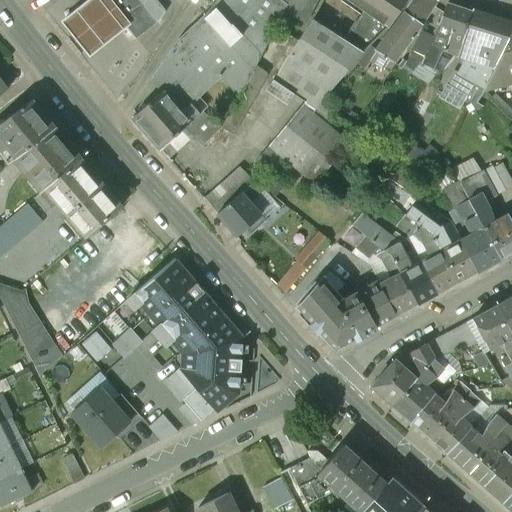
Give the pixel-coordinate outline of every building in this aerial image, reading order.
[(112,0),(107,5),(133,38),(160,18),(163,12),(153,0),(112,0)] [(317,0),(289,0),(287,5),(309,17),(317,0)] [(346,0),(365,12),(387,26),(408,0),(346,0)] [(435,0),(413,0),(376,52),(389,61),(392,63),(413,37),(420,25),(421,26),(437,1),(435,0)] [(473,13),(447,5),(439,24),(454,30),(446,52),(458,58),(473,13)] [(231,26),(216,9),(205,19),(225,42),(238,30),(232,24),(231,26)] [(312,22),(287,57),(281,66),(273,79),(272,82),(304,102),(266,147),(312,185),(347,144),(323,125),(332,113),(319,105),(361,54),(363,54),(387,26),(365,12),(341,42),(312,22)] [(511,32),(511,26),(473,13),(458,58),(464,61),(457,75),(461,77),(460,79),(468,83),(468,81),(471,83),(471,82),(484,89),(511,32)] [(238,30),(225,42),(205,19),(176,44),(151,81),(161,93),(190,123),(199,115),(191,106),(200,98),(198,96),(221,77),(238,98),(255,67),(262,54),(238,30)] [(511,32),(484,89),(483,90),(511,83),(511,32)] [(424,35),(413,52),(424,58),(431,44),(433,41),(424,35)] [(431,44),(424,58),(413,52),(405,63),(416,72),(423,66),(434,71),(443,50),(431,44)] [(389,61),(376,52),(370,62),(383,70),(389,61)] [(281,66),(262,53),(262,54),(255,67),(273,79),(281,66)] [(190,123),(161,93),(132,119),(160,151),(185,128),(190,123)] [(29,100),(0,124),(0,153),(5,149),(14,160),(19,155),(53,129),(29,100)] [(221,129),(201,113),(199,115),(190,123),(185,128),(204,145),(221,129)] [(53,129),(19,155),(29,167),(25,172),(41,191),(45,188),(79,159),(53,129)] [(434,167),(421,157),(412,166),(426,176),(434,167)] [(79,159),(45,188),(86,237),(120,208),(79,159)] [(239,168),(203,199),(216,215),(252,183),(239,168)] [(282,188),(266,175),(258,185),(263,189),(274,198),(282,188)] [(471,178),(458,184),(462,190),(467,200),(479,193),(471,178)] [(252,183),(216,215),(236,237),(245,229),(249,235),(265,221),(248,202),(263,189),(258,185),(254,182),(252,183)] [(462,190),(450,196),(456,206),(467,200),(462,190)] [(498,220),(492,223),(490,212),(479,193),(467,200),(499,259),(511,252),(511,225),(507,216),(498,220)] [(499,259),(467,200),(456,206),(467,228),(473,233),(474,234),(460,241),(477,272),(499,259)] [(460,241),(449,247),(438,227),(412,208),(405,216),(424,229),(430,234),(456,283),(477,272),(460,241)] [(504,211),(499,214),(497,217),(498,220),(507,216),(504,211)] [(398,244),(361,216),(352,227),(365,237),(384,251),(398,244)] [(405,216),(396,227),(407,236),(410,238),(415,235),(424,229),(405,216)] [(278,281),(291,292),(333,240),(320,229),(278,281)] [(456,283),(430,234),(424,229),(415,235),(421,239),(431,258),(420,264),(436,294),(456,283)] [(421,239),(415,235),(410,238),(407,236),(404,240),(410,245),(420,264),(431,258),(421,239)] [(416,305),(390,256),(384,251),(365,237),(354,250),(367,259),(371,254),(375,257),(376,256),(381,260),(389,276),(392,278),(380,286),(396,316),(416,305)] [(411,269),(398,244),(384,251),(390,256),(416,305),(436,294),(420,264),(411,269)] [(243,338),(174,259),(124,302),(132,311),(137,306),(157,328),(150,334),(164,350),(180,356),(179,371),(177,373),(193,391),(180,403),(198,424),(212,412),(214,414),(237,395),(243,338)] [(343,299),(321,275),(295,306),(326,340),(329,338),(341,340),(344,345),(396,316),(380,286),(380,284),(369,290),(366,287),(343,299)] [(23,292),(0,285),(0,300),(38,376),(59,358),(44,339),(46,338),(27,307),(23,291),(23,292)] [(511,298),(495,307),(511,338),(511,298)] [(511,338),(495,307),(473,319),(489,350),(491,354),(495,352),(493,348),(502,343),(503,350),(507,359),(501,362),(509,378),(511,376),(511,338)] [(489,350),(473,319),(467,322),(479,343),(483,352),(489,350)] [(467,322),(423,346),(433,361),(436,358),(479,343),(467,322)] [(393,362),(371,388),(392,406),(433,361),(423,346),(411,353),(415,360),(402,374),(396,362),(394,363),(393,362)] [(484,352),(478,356),(484,367),(491,366),(484,352)] [(433,361),(392,406),(410,422),(438,392),(434,389),(430,393),(422,387),(437,376),(443,369),(433,361)] [(443,369),(437,376),(422,387),(430,393),(434,389),(438,392),(452,376),(443,369)] [(4,379),(0,381),(0,394),(10,390),(4,379)] [(456,389),(453,391),(444,405),(436,399),(440,394),(438,392),(410,422),(428,438),(469,394),(460,386),(456,389)] [(98,390),(71,413),(102,449),(129,425),(111,404),(98,390)] [(469,394),(428,438),(446,454),(473,424),(472,422),(467,428),(459,421),(472,412),(479,403),(469,394)] [(139,416),(120,396),(111,404),(129,425),(139,416)] [(0,423),(9,418),(0,397),(0,423)] [(479,403),(472,412),(459,421),(467,428),(472,422),(473,424),(486,409),(479,403)] [(473,424),(477,428),(473,432),(480,439),(490,423),(494,416),(504,411),(502,406),(489,406),(486,409),(473,424)] [(504,411),(494,416),(505,426),(507,423),(511,422),(511,413),(510,411),(504,411)] [(164,414),(151,424),(163,440),(176,430),(164,414)] [(473,424),(446,454),(464,470),(505,426),(494,416),(490,423),(480,439),(473,432),(477,428),(473,424)] [(511,432),(505,426),(464,470),(483,486),(505,462),(494,452),(508,443),(511,438),(511,432)] [(0,429),(0,451),(8,447),(0,429)] [(385,485),(343,446),(322,469),(318,473),(322,477),(360,511),(361,511),(385,485)] [(8,447),(0,451),(0,478),(19,469),(8,447)] [(309,458),(289,469),(299,488),(322,477),(318,473),(322,469),(309,458)] [(511,468),(510,466),(511,464),(511,461),(508,458),(505,462),(483,486),(501,503),(511,491),(511,468)] [(19,469),(0,478),(0,507),(30,492),(19,469)] [(385,485),(361,511),(414,511),(421,505),(420,504),(402,488),(396,494),(385,485)] [(511,511),(511,491),(501,503),(511,511)] [(237,511),(228,492),(199,506),(202,511),(237,511)]
